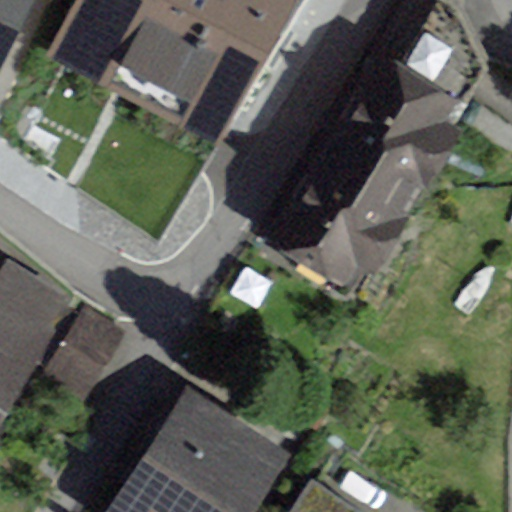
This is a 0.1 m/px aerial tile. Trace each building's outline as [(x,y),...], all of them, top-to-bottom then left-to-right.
[(0,0),(0,78),(38,0),(0,0)] [(199,0),(117,0),(184,32),(199,0)] [(446,144),(443,134),(486,58),(458,2),(458,0),(404,0),(371,56),(380,62),(294,206),(286,201),(271,226),(300,246),(292,260),(345,292),(370,251),(382,249),(393,232),(388,220),(423,163),(435,162),(446,144)] [(0,379),(51,295),(10,269),(0,284),(0,379)] [(84,317),(52,368),(78,384),(110,333),(84,317)] [(193,410),(126,511),(224,511),(262,453),(193,410)] [(363,511),(314,481),(293,511),(363,511)]
